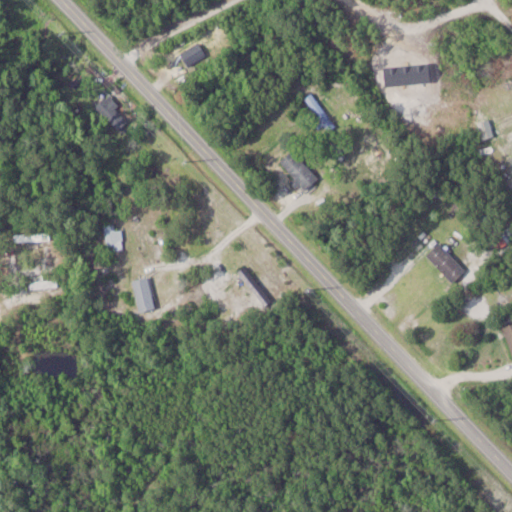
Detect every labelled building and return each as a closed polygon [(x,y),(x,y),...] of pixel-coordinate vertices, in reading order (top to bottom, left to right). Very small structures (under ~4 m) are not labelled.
[(207,55),(200,43),(182,53),(189,65),(207,55)] [(96,108),(118,131),(133,117),(110,94),(96,108)] [(321,177),(293,150),(278,165),(305,192),(321,177)] [(107,250),(123,250),(123,230),(115,230),(115,224),(107,224),(107,250)] [(147,265),(154,263),(144,228),(137,230),(147,265)] [(50,233),(16,233),(16,241),(50,241),(50,233)] [(428,255),(455,282),(467,270),(441,243),(428,255)] [(158,307),(147,277),(133,282),(143,312),(158,307)]
